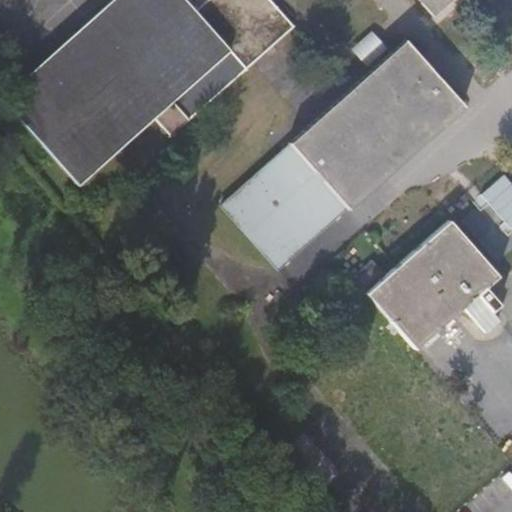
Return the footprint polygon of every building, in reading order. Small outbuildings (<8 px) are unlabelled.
[(116,0),(2,99),(79,187),(156,120),(171,138),(298,27),(273,0),(116,0)] [(419,0),(437,20),(458,0),(419,0)] [(368,65),(388,46),(372,30),(352,48),(368,65)] [(222,204),(281,272),(466,110),(406,41),(222,204)] [(511,200),(477,229),(484,238),(511,213),(511,200)] [(491,245),(511,227),(511,213),(484,238),(491,245)] [(367,293),(391,320),(472,249),(449,222),(367,293)] [(476,296),(498,279),(472,249),(391,320),(399,329),(416,349),(462,309),(484,335),(498,322),(476,296)] [(387,340),(399,329),(391,320),(379,331),(387,340)] [(387,340),(379,331),(322,381),(424,500),(480,450),(387,340)] [(434,511),(445,511),(496,469),(480,450),(424,500),(434,511)]
